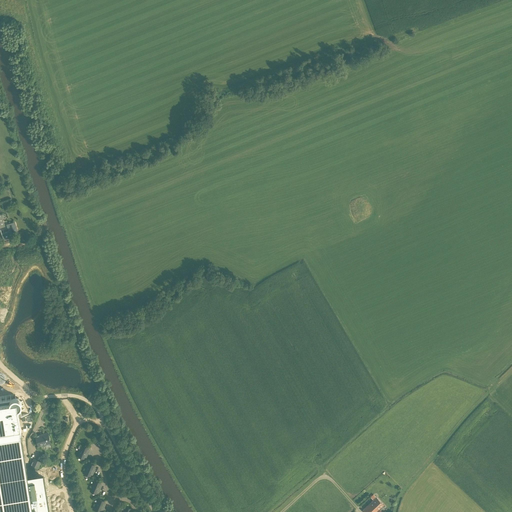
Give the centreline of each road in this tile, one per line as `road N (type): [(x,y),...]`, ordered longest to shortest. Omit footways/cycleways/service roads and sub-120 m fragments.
road 1 (unclassified): [(153,511),(94,409),(74,394),(36,394),(0,362)]
road 2 (track): [(511,370),(399,496),(395,511)]
